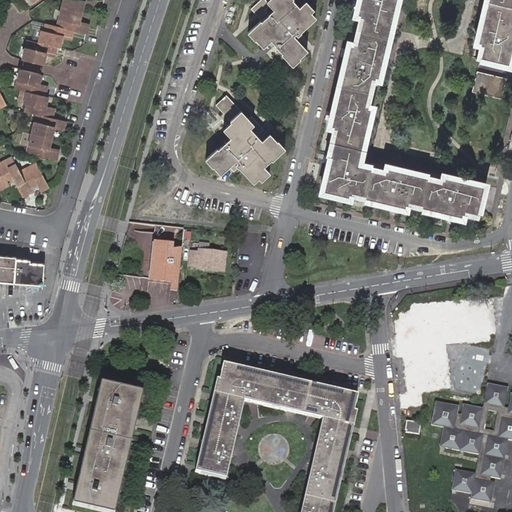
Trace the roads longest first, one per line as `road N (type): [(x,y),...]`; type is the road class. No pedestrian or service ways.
road 1 (tertiary): [(60,331),(160,0)]
road 2 (residential): [(218,0),(177,116),(171,157),(184,179),(289,210)]
road 3 (residential): [(0,217),(59,227),(130,0)]
road 4 (residential): [(511,221),(480,242),(442,244),(289,210)]
road 5 (residential): [(289,210),(339,0)]
road 6 (residential): [(200,336),(252,339),(385,377)]
road 7 (tertiary): [(20,511),(60,331)]
road 8 (residential): [(160,511),(200,336)]
road 9 (secondary): [(60,331),(200,314)]
road 10 (secondary): [(376,285),(511,262)]
